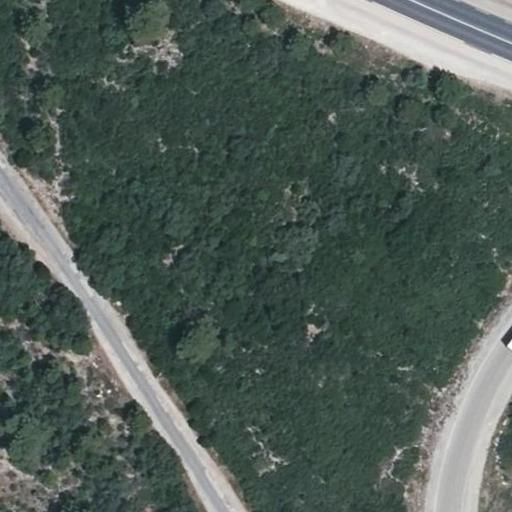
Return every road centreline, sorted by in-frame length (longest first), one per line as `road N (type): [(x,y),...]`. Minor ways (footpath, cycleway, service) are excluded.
road 1 (unclassified): [(231,511),(0,180)]
road 2 (primary): [(447,511),(461,447),(511,347)]
